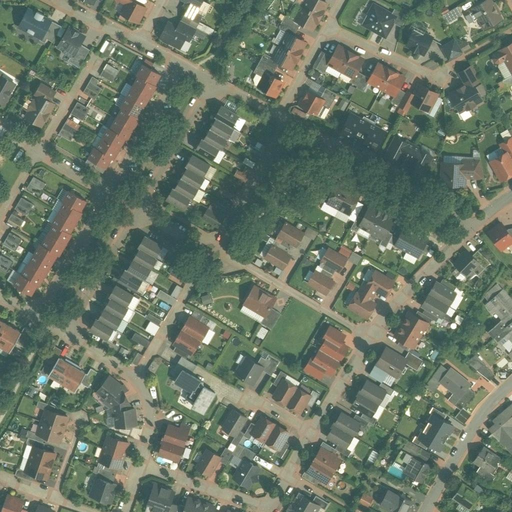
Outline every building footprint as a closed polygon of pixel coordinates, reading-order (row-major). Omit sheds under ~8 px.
[(133,1),(130,0),(128,0),(126,4),(121,14),(138,23),(146,8),(133,1)] [(180,0),(199,10),(204,0),(180,0)] [(320,0),(306,0),(302,7),(321,18),(322,14),(327,4),(320,0)] [(494,4),(491,0),(487,0),(472,9),(473,12),(477,19),(484,31),(503,20),(497,10),(498,9),(495,3),(494,4)] [(391,15),(374,5),(362,25),(385,37),(393,23),(396,17),(391,15)] [(321,18),(302,7),(295,20),(297,21),(296,21),(301,24),(313,30),(318,20),(319,21),(321,18)] [(458,7),(442,16),(447,24),(463,15),(458,7)] [(202,17),(187,9),(181,21),(196,29),(202,17)] [(394,9),(391,15),(396,17),(393,23),(401,28),(407,16),(394,9)] [(44,16),(37,12),(37,14),(29,10),(20,28),(41,39),(51,21),(43,17),(44,16)] [(473,12),(465,17),(470,24),(477,19),(473,12)] [(295,20),(288,16),(285,16),(282,22),(298,30),(301,24),(296,21),(297,21),(295,20)] [(408,30),(413,33),(415,29),(424,34),(428,26),(414,19),(408,30)] [(51,21),(41,39),(40,41),(45,43),(47,39),(53,42),(62,27),(51,21)] [(181,21),(178,28),(168,23),(161,38),(163,39),(163,40),(168,43),(169,43),(171,44),(174,43),(181,46),(186,38),(190,40),(196,29),(181,21)] [(298,30),(282,22),(279,27),(280,30),(287,34),(288,34),(289,34),(294,37),(298,30)] [(85,37),(69,28),(58,47),(65,51),(63,53),(71,57),(72,55),(74,56),(81,45),(85,37)] [(424,34),(415,29),(413,33),(407,46),(412,48),(411,49),(418,52),(424,54),(432,38),(424,34)] [(294,37),(289,34),(288,34),(287,34),(280,46),(299,56),(301,53),(300,53),(306,43),(294,37)] [(454,41),(442,48),(449,60),(461,53),(454,41)] [(115,46),(109,43),(102,55),(108,58),(115,46)] [(511,43),(500,51),(500,52),(494,55),(493,59),(495,62),(499,63),(505,60),(511,72),(511,43)] [(90,50),(81,45),(74,56),(76,57),(77,59),(73,64),(79,68),(90,50)] [(299,56),(280,46),(273,58),(275,59),(274,60),(280,63),(291,69),(297,59),(297,60),(299,56)] [(348,52),(338,47),(332,57),(329,64),(329,65),(342,72),(352,53),(349,52),(348,52)] [(61,53),(59,58),(67,62),(70,57),(61,53)] [(325,53),(316,69),(324,73),(329,65),(329,64),(332,57),(325,53)] [(355,55),(352,53),(342,72),(353,78),(357,72),(363,60),(355,56),(355,55)] [(273,58),(266,55),(263,55),(260,61),(276,69),(280,63),(274,60),(275,59),(273,58)] [(276,69),(260,61),(254,73),(257,74),(264,78),(266,74),(272,77),(276,69)] [(119,71),(107,64),(104,70),(116,77),(119,71)] [(370,79),(369,81),(370,81),(369,83),(381,89),(392,71),(388,69),(388,70),(378,64),(370,79)] [(161,75),(143,65),(137,75),(156,87),(156,86),(157,82),(161,75)] [(480,81),(472,67),(460,74),(466,85),(471,82),(473,85),(480,81)] [(116,77),(104,70),(100,76),(112,83),(116,77)] [(395,73),(392,71),(381,89),(394,96),(395,95),(399,89),(404,79),(395,74),(395,73)] [(357,72),(353,78),(350,83),(357,87),(363,75),(357,72)] [(264,78),(257,74),(254,80),(255,85),(260,88),(264,82),(262,81),(264,78)] [(272,77),(266,74),(264,78),(262,81),(264,82),(260,88),(265,90),(265,92),(269,94),(270,94),(276,96),(277,96),(281,90),(280,88),(283,83),(272,77)] [(1,76),(0,76),(0,75),(0,102),(4,104),(6,101),(7,100),(10,95),(10,94),(14,87),(7,83),(8,81),(1,76)] [(156,87),(137,75),(137,76),(139,77),(133,87),(152,98),(153,93),(156,87)] [(370,79),(363,75),(357,87),(356,89),(363,93),(369,83),(370,81),(369,81),(370,79)] [(511,75),(502,81),(507,90),(510,88),(511,86),(511,75)] [(102,89),(90,82),(86,88),(98,95),(102,89)] [(466,85),(450,94),(460,112),(466,108),(468,109),(473,106),(474,104),(481,100),(473,85),(471,82),(466,85)] [(55,93),(41,85),(36,94),(39,96),(39,95),(50,102),(55,93)] [(152,98),(133,87),(127,97),(144,107),(148,101),(152,98)] [(425,88),(422,87),(420,90),(418,91),(417,90),(414,95),(411,102),(426,110),(429,105),(431,107),(438,95),(430,91),(429,89),(427,88),(425,88)] [(98,95),(86,88),(83,93),(95,100),(98,95)] [(337,94),(326,88),(320,99),(322,100),(320,105),(329,110),(337,94)] [(395,95),(394,96),(392,101),(392,103),(399,106),(406,93),(399,89),(395,95)] [(406,93),(399,106),(407,111),(411,102),(414,95),(407,91),(406,93)] [(320,99),(307,92),(304,97),(303,97),(299,104),(300,105),(315,114),(320,105),(322,100),(320,99)] [(50,102),(39,95),(39,96),(35,101),(34,100),(28,110),(30,111),(26,117),(42,126),(54,105),(50,102)] [(144,107),(127,97),(120,108),(140,119),(140,114),(144,107)] [(344,109),(348,101),(343,98),(339,107),(344,109)] [(90,110),(78,102),(74,108),(86,115),(90,110)] [(329,110),(320,105),(315,114),(324,118),(329,110)] [(235,114),(222,106),(215,117),(232,127),(236,121),(237,120),(236,120),(239,116),(235,114)] [(255,115),(239,107),(235,114),(239,116),(246,121),(250,123),(255,115)] [(86,115),(74,108),(71,114),(83,121),(86,115)] [(140,119),(120,108),(122,109),(116,119),(135,130),(136,125),(140,119)] [(375,123),(364,116),(362,119),(350,112),(338,135),(353,143),(357,137),(363,140),(360,145),(375,153),(387,131),(374,125),(375,123)] [(239,116),(236,120),(237,120),(236,121),(232,127),(234,128),(234,129),(240,133),(240,132),(239,132),(246,121),(239,116)] [(232,127),(215,117),(215,118),(217,119),(211,129),(210,129),(228,140),(228,139),(234,129),(234,128),(232,127)] [(135,130),(116,119),(110,129),(109,128),(108,128),(128,140),(131,133),(135,130)] [(78,130),(65,123),(62,129),(74,136),(78,130)] [(128,140),(108,128),(102,139),(122,150),(122,145),(126,139),(127,140),(128,140)] [(74,136),(62,129),(59,135),(71,142),(74,136)] [(228,140),(210,129),(204,139),(202,139),(221,150),(222,150),(228,140)] [(511,157),(511,137),(500,145),(505,154),(508,152),(511,157)] [(396,138),(386,157),(399,163),(402,157),(409,145),(408,144),(396,138)] [(122,150),(102,139),(96,149),(95,148),(114,159),(117,153),(122,150)] [(221,150),(202,139),(196,150),(213,160),(219,150),(221,151),(222,150),(221,150)] [(409,145),(402,157),(407,160),(415,146),(409,143),(408,144),(409,145)] [(259,150),(251,145),(247,151),(259,158),(266,147),(262,145),(259,150)] [(415,146),(407,160),(413,163),(419,150),(420,151),(421,149),(415,146)] [(114,159),(95,148),(88,159),(106,169),(110,162),(113,159),(114,159)] [(420,151),(419,150),(413,163),(409,169),(422,176),(432,157),(420,151)] [(505,154),(492,161),(498,172),(497,174),(501,181),(503,180),(505,181),(510,178),(510,176),(511,175),(511,158),(511,157),(508,152),(505,154)] [(210,166),(193,155),(186,166),(186,167),(205,178),(204,176),(210,166)] [(473,158),(443,156),(442,184),(465,186),(465,177),(469,178),(470,161),(481,162),(480,158),(473,158)] [(255,164),(246,158),(243,163),(252,169),(255,164)] [(481,162),(470,161),(469,178),(483,178),(481,162)] [(205,178),(186,167),(186,166),(186,167),(187,168),(182,178),(181,178),(199,189),(199,188),(205,178)] [(46,184),(34,177),(30,183),(42,190),(46,184)] [(199,189),(181,178),(181,179),(175,189),(173,188),(192,199),(193,199),(198,189),(199,189)] [(348,190),(343,188),(342,183),(338,181),(334,190),(327,203),(338,209),(348,190)] [(42,190),(30,183),(27,189),(39,196),(42,190)] [(240,190),(231,184),(227,190),(237,196),(240,190)] [(192,199),(173,188),(167,199),(184,210),(190,199),(192,200),(193,199),(192,199)] [(334,190),(328,188),(321,202),(326,204),(327,203),(334,190)] [(358,192),(354,193),(348,190),(338,209),(350,216),(362,194),(358,192)] [(87,202),(69,191),(63,202),(82,213),(83,208),(87,202)] [(34,205),(21,198),(18,204),(30,211),(34,205)] [(82,213),(63,202),(64,203),(58,213),(78,225),(78,219),(82,213)] [(294,202),(288,213),(297,217),(302,207),(294,202)] [(30,211),(18,204),(15,209),(27,216),(30,211)] [(379,211),(370,206),(363,219),(360,226),(372,232),(382,212),(379,210),(379,211)] [(224,218),(208,209),(203,219),(218,228),(224,218)] [(386,213),(382,212),(372,232),(383,238),(383,239),(387,232),(394,219),(385,214),(386,213)] [(78,225),(58,213),(52,224),(72,235),(70,234),(74,228),(78,225)] [(24,221),(12,214),(9,220),(21,227),(24,221)] [(358,216),(351,229),(357,232),(360,226),(363,219),(358,216)] [(304,234),(285,223),(278,235),(283,238),(293,244),(297,246),(300,241),(304,234)] [(72,235),(52,224),(54,225),(48,235),(67,246),(68,241),(72,235)] [(511,238),(506,231),(501,224),(489,233),(501,250),(511,242),(511,238)] [(315,237),(317,231),(307,228),(305,234),(315,237)] [(409,231),(404,228),(403,230),(398,239),(394,246),(406,252),(418,230),(413,228),(411,232),(409,231)] [(418,230),(406,252),(418,258),(421,253),(426,245),(427,242),(426,242),(427,241),(422,238),(420,236),(422,233),(418,230)] [(387,232),(383,239),(383,238),(380,245),(386,248),(389,243),(392,236),(393,235),(387,232)] [(22,240),(10,233),(7,238),(19,246),(22,240)] [(67,246),(48,235),(42,245),(40,244),(59,256),(63,249),(67,246)] [(158,244),(145,236),(139,247),(138,247),(138,248),(140,249),(156,258),(162,247),(158,244)] [(398,239),(392,236),(389,243),(394,246),(398,239)] [(19,246),(7,238),(3,244),(15,251),(19,246)] [(171,244),(161,238),(158,244),(162,247),(168,250),(171,244)] [(293,244),(283,238),(280,243),(280,244),(290,249),(293,244)] [(280,243),(275,241),(272,246),(277,249),(280,244),(280,243)] [(59,256),(40,244),(34,255),(52,265),(55,259),(59,256)] [(177,247),(171,244),(168,250),(173,253),(177,247)] [(290,249),(280,244),(277,249),(287,255),(290,249)] [(431,247),(426,245),(421,253),(426,256),(431,247)] [(277,249),(272,246),(265,258),(284,269),(288,262),(287,262),(291,257),(287,255),(277,249)] [(156,258),(140,249),(134,259),(151,270),(151,269),(157,259),(158,259),(156,258)] [(347,260),(328,249),(321,261),(325,263),(336,270),(340,272),(343,266),(347,260)] [(353,251),(348,260),(357,264),(362,256),(353,251)] [(490,263),(478,251),(472,257),(479,264),(484,270),(490,263)] [(472,257),(467,252),(454,264),(467,276),(468,275),(471,275),(474,272),(474,269),(479,264),(472,257)] [(13,262),(1,255),(0,256),(0,262),(10,268),(13,262)] [(52,265),(34,255),(28,265),(47,276),(48,271),(52,265)] [(151,270),(134,259),(133,260),(128,270),(127,270),(143,280),(145,281),(145,280),(151,270)] [(10,268),(0,262),(0,270),(6,274),(10,268)] [(336,270),(325,263),(322,268),(333,275),(336,270)] [(47,276),(28,265),(22,275),(20,274),(40,286),(43,279),(47,276)] [(333,275),(322,268),(319,273),(330,280),(333,275)] [(143,280),(127,270),(128,270),(126,269),(125,270),(119,281),(136,291),(143,280)] [(179,272),(173,269),(170,274),(176,278),(179,272)] [(374,274),(368,270),(364,278),(370,282),(374,274)] [(319,273),(315,271),(308,283),(327,294),(331,288),(330,287),(334,282),(330,280),(319,273)] [(189,278),(179,272),(176,278),(186,283),(189,278)] [(394,283),(375,272),(374,274),(370,282),(368,285),(376,290),(386,296),(394,283)] [(40,286),(20,274),(14,285),(32,295),(35,289),(40,286)] [(457,287),(443,279),(440,284),(454,293),(457,287)] [(440,284),(436,282),(432,289),(429,295),(449,306),(456,294),(454,293),(440,284)] [(376,290),(368,285),(365,283),(361,289),(373,296),(376,290)] [(498,285),(489,292),(490,293),(485,298),(489,302),(503,291),(498,285)] [(133,296),(116,286),(110,297),(109,297),(111,298),(127,307),(133,296)] [(276,300),(254,287),(246,302),(254,307),(253,308),(265,316),(266,316),(271,308),(276,300)] [(373,296),(361,289),(358,294),(370,301),(373,296)] [(161,290),(157,296),(163,299),(166,294),(161,290)] [(180,293),(175,290),(171,296),(177,299),(180,293)] [(511,311),(511,301),(503,290),(503,291),(489,302),(486,305),(493,312),(495,310),(503,319),(510,313),(511,311)] [(176,299),(166,294),(163,299),(173,305),(176,299)] [(358,294),(357,294),(349,307),(367,318),(375,305),(370,301),(358,294)] [(203,304),(212,302),(211,295),(202,296),(203,304)] [(449,306),(429,295),(426,300),(422,306),(425,308),(439,317),(442,318),(449,306)] [(127,307),(111,298),(105,308),(105,309),(122,319),(128,309),(129,308),(127,307)] [(281,314),(271,308),(266,316),(265,316),(261,323),(272,330),(281,314)] [(439,317),(425,308),(422,314),(432,320),(436,322),(439,317)] [(122,319),(105,309),(104,309),(105,309),(99,319),(98,320),(114,329),(116,330),(122,319)] [(422,314),(418,311),(415,316),(428,324),(427,324),(429,325),(432,320),(422,314)] [(162,321),(149,313),(146,318),(151,322),(159,326),(162,321)] [(415,316),(409,313),(404,321),(403,320),(401,324),(420,336),(427,324),(428,324),(415,316)] [(503,319),(489,331),(495,338),(511,322),(511,314),(510,313),(503,319)] [(210,320),(203,316),(199,323),(206,327),(210,320)] [(114,329),(98,320),(99,319),(97,318),(96,319),(97,319),(90,330),(104,338),(107,340),(114,329)] [(199,323),(190,318),(183,330),(200,340),(200,341),(201,341),(208,328),(206,327),(199,323)] [(0,338),(8,325),(0,319),(0,338)] [(159,326),(151,322),(146,331),(155,336),(160,327),(159,326)] [(511,322),(495,338),(501,345),(510,338),(511,341),(511,351),(509,354),(511,357),(511,322)] [(420,336),(401,324),(399,328),(400,329),(395,337),(400,340),(413,348),(413,347),(420,336)] [(21,332),(8,325),(0,338),(0,346),(9,352),(10,353),(16,343),(20,336),(22,333),(21,332)] [(34,332),(25,327),(22,333),(20,336),(29,341),(34,332)] [(262,327),(257,335),(263,338),(268,330),(262,327)] [(345,336),(333,329),(320,350),(339,361),(340,361),(339,361),(348,347),(341,343),(345,336)] [(200,340),(183,330),(175,344),(177,345),(190,353),(192,354),(200,341),(200,340)] [(141,337),(135,333),(132,339),(138,342),(141,337)] [(29,341),(20,336),(16,343),(25,348),(29,341)] [(151,343),(141,337),(138,342),(148,348),(151,343)] [(107,340),(104,338),(101,343),(117,352),(120,347),(107,340)] [(413,348),(400,340),(397,345),(409,352),(412,354),(415,348),(413,347),(413,348)] [(190,353),(177,345),(173,351),(182,356),(186,359),(190,353)] [(60,352),(55,349),(50,356),(56,359),(57,357),(58,357),(60,352)] [(404,359),(386,349),(376,365),(397,377),(405,364),(407,361),(404,359)] [(339,361),(320,350),(308,371),(320,378),(324,371),(331,375),(339,362),(339,361)] [(132,362),(137,365),(143,354),(138,352),(132,362)] [(412,354),(409,352),(404,359),(407,361),(405,364),(417,371),(423,361),(412,354)] [(280,361),(269,355),(266,360),(261,357),(257,364),(263,368),(262,370),(271,376),(280,361)] [(56,359),(50,356),(47,361),(54,365),(59,358),(58,357),(57,357),(56,359)] [(183,370),(192,375),(197,366),(186,359),(182,356),(173,370),(180,374),(183,370)] [(68,363),(60,358),(59,357),(59,358),(54,365),(48,376),(49,376),(55,379),(62,383),(59,387),(60,387),(74,364),(69,361),(68,363)] [(149,371),(155,372),(159,360),(153,358),(149,371)] [(257,364),(247,358),(242,367),(240,366),(235,374),(253,385),(262,370),(263,368),(257,364)] [(78,366),(74,364),(60,387),(60,388),(63,384),(69,388),(75,391),(75,392),(81,383),(86,374),(86,373),(77,368),(78,366)] [(495,376),(485,364),(477,371),(490,381),(495,376)] [(441,365),(426,387),(432,392),(439,382),(440,382),(449,371),(441,365)] [(463,379),(451,369),(450,368),(449,371),(440,382),(439,382),(440,382),(454,392),(448,400),(461,410),(463,408),(475,393),(468,388),(471,385),(470,384),(469,385),(463,380),(464,379),(463,379)] [(97,372),(91,369),(87,374),(86,374),(81,383),(82,383),(82,384),(88,388),(97,372)] [(176,381),(189,389),(187,397),(195,402),(193,406),(203,413),(215,393),(199,383),(200,381),(191,376),(192,375),(183,370),(180,374),(176,381)] [(287,375),(281,371),(273,384),(279,388),(284,380),(284,381),(287,375)] [(381,376),(372,371),(369,375),(379,381),(381,376)] [(122,387),(109,377),(108,378),(105,379),(102,383),(102,386),(97,392),(106,399),(103,402),(107,405),(118,392),(122,387)] [(284,381),(284,380),(279,388),(274,397),(287,405),(300,383),(297,388),(284,381)] [(378,388),(367,381),(362,390),(360,389),(358,392),(379,405),(386,393),(386,392),(378,388)] [(310,396),(297,388),(300,383),(287,405),(300,413),(301,411),(306,404),(310,396)] [(394,390),(381,383),(378,388),(386,392),(386,393),(391,396),(394,390)] [(32,385),(27,393),(34,397),(39,389),(32,385)] [(313,391),(310,396),(306,404),(312,407),(319,394),(313,391)] [(121,394),(118,392),(107,405),(110,408),(127,399),(123,393),(121,394)] [(379,405),(358,392),(356,396),(358,397),(353,405),(364,412),(372,416),(379,405)] [(431,405),(419,396),(414,404),(419,407),(421,405),(428,410),(431,405)] [(127,399),(110,408),(111,412),(128,410),(128,407),(130,405),(127,399)] [(46,403),(39,401),(36,407),(44,410),(46,403)] [(445,414),(431,405),(428,410),(442,420),(445,414)] [(511,405),(501,415),(500,415),(500,416),(494,421),(493,421),(496,424),(504,434),(505,434),(504,434),(511,426),(511,405)] [(461,410),(455,418),(464,425),(472,415),(463,408),(461,410)] [(128,410),(111,412),(111,417),(115,416),(117,427),(124,426),(128,429),(132,428),(134,425),(136,425),(135,409),(128,410)] [(68,417),(46,410),(42,422),(64,430),(68,417)] [(247,418),(234,410),(223,429),(235,436),(236,437),(239,431),(247,418)] [(372,416),(364,412),(361,417),(369,422),(374,425),(377,419),(372,416)] [(353,420),(342,413),(336,422),(335,421),(333,424),(353,437),(360,425),(360,424),(353,420)] [(361,417),(356,415),(353,420),(360,424),(360,425),(365,428),(369,422),(361,417)] [(276,425),(262,417),(257,426),(252,434),(253,434),(266,442),(276,425)] [(64,430),(42,422),(38,434),(59,442),(64,430)] [(409,426),(401,422),(394,432),(403,437),(409,426)] [(251,423),(244,436),(250,439),(253,434),(252,434),(257,426),(251,423)] [(451,431),(438,423),(430,438),(429,439),(436,443),(442,447),(451,431)] [(353,437),(333,424),(331,428),(332,429),(327,437),(338,444),(346,449),(346,448),(353,437)] [(504,434),(496,424),(489,430),(493,433),(500,442),(504,446),(510,441),(504,434)] [(289,433),(276,425),(266,442),(278,450),(279,450),(283,442),(289,433)] [(188,432),(169,426),(166,435),(164,434),(162,439),(183,447),(188,432)] [(36,433),(28,431),(26,437),(28,437),(34,439),(36,433)] [(239,431),(236,437),(235,436),(231,443),(237,447),(245,434),(239,431)] [(123,435),(116,433),(114,438),(121,441),(123,435)] [(500,442),(493,433),(488,438),(496,447),(500,442)] [(114,438),(108,436),(104,449),(125,456),(129,444),(121,441),(114,438)] [(430,438),(426,436),(419,446),(415,443),(415,444),(430,453),(436,443),(429,439),(430,438)] [(34,439),(28,437),(26,443),(28,445),(34,447),(43,450),(45,443),(34,439)] [(183,447),(162,439),(160,445),(162,445),(159,454),(179,461),(183,447)] [(423,450),(406,440),(405,442),(404,441),(403,443),(404,443),(396,459),(412,468),(418,458),(418,459),(423,450)] [(283,442),(279,450),(278,450),(275,455),(281,458),(289,446),(283,442)] [(346,449),(338,444),(335,449),(338,451),(348,457),(352,451),(346,448),(346,449)] [(43,450),(34,447),(30,459),(51,467),(55,454),(43,450)] [(256,454),(244,447),(238,458),(244,461),(245,460),(250,463),(256,454)] [(234,452),(226,448),(220,457),(221,458),(219,461),(226,465),(234,452)] [(328,453),(321,448),(316,457),(315,457),(313,460),(333,472),(340,460),(336,458),(336,454),(332,455),(328,453)] [(500,459),(483,448),(474,461),(481,466),(491,473),(500,459)] [(125,456),(104,449),(99,461),(105,463),(112,466),(121,469),(125,456)] [(220,457),(208,450),(196,468),(210,476),(219,461),(221,458),(220,457)] [(373,450),(365,465),(371,468),(379,453),(373,450)] [(511,460),(507,457),(503,462),(511,468),(511,460)] [(418,459),(418,458),(412,468),(408,475),(422,482),(431,466),(418,459)] [(51,467),(30,459),(26,471),(26,472),(34,475),(47,479),(51,467)] [(250,463),(245,460),(244,461),(234,478),(249,487),(252,482),(258,480),(256,474),(260,469),(250,463)] [(333,472),(313,460),(311,463),(312,463),(307,472),(314,476),(318,479),(319,482),(322,481),(326,484),(333,472)] [(112,466),(105,463),(103,469),(111,471),(112,466)] [(491,473),(481,466),(474,476),(484,483),(491,473)] [(103,469),(100,468),(96,479),(97,479),(97,478),(113,484),(117,474),(111,471),(103,469)] [(34,475),(26,472),(26,471),(19,469),(17,470),(15,475),(32,481),(34,475)] [(318,479),(314,476),(311,482),(317,485),(319,482),(318,479)] [(404,485),(389,477),(386,483),(401,491),(404,485)] [(113,484),(97,478),(97,479),(91,496),(111,503),(117,485),(113,484)] [(479,496),(462,484),(453,498),(469,509),(479,496)] [(166,489),(153,485),(150,495),(151,495),(148,504),(153,506),(151,511),(154,511),(167,511),(171,503),(172,499),(167,497),(165,493),(166,489)] [(405,511),(412,501),(398,494),(397,496),(388,491),(381,506),(392,511),(405,511)] [(500,502),(486,493),(482,498),(496,508),(500,502)] [(299,495),(292,507),(290,506),(289,508),(287,511),(289,511),(288,511),(316,511),(319,507),(320,507),(312,502),(308,500),(299,495)] [(24,502),(8,496),(5,506),(2,507),(1,511),(19,511),(21,509),(24,502)] [(328,504),(316,496),(312,502),(320,507),(319,507),(325,510),(328,504)] [(378,502),(369,497),(366,505),(374,509),(378,502)] [(198,502),(189,499),(186,507),(183,511),(198,511),(202,502),(198,500),(198,502)] [(202,502),(198,511),(213,511),(215,508),(206,505),(207,503),(202,502)] [(177,511),(179,506),(171,503),(167,511),(177,511)]
